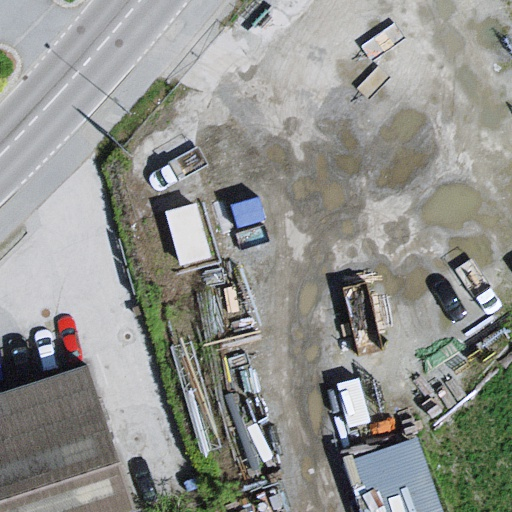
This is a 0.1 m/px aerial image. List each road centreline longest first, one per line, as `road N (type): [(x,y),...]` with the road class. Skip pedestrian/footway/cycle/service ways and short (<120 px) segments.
road 1 (unknown): [(341,511),(320,401),(324,283),(355,246),(409,242),(479,304)]
road 2 (tertiary): [(125,0),(0,133)]
